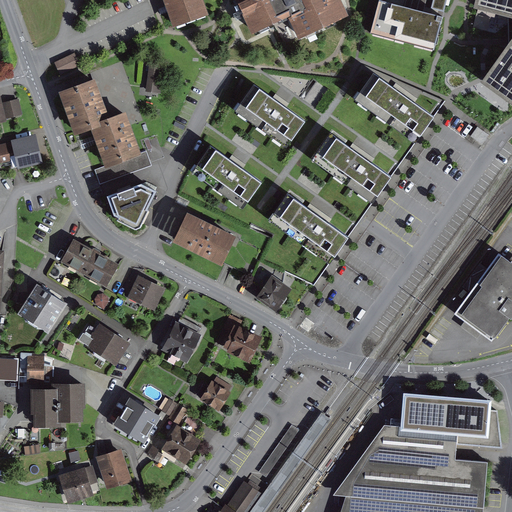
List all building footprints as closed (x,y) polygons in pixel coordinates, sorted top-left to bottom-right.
[(200,0),(166,0),(176,23),(205,13),(200,0)] [(238,0),(252,31),(290,14),(300,35),(344,14),(337,0),(238,0)] [(441,15),(380,0),(372,33),(433,48),(441,15)] [(446,0),(433,0),(431,8),(444,11),(446,0)] [(511,0),(476,0),(474,7),(511,17),(511,39),(485,81),(511,99),(511,0)] [(74,55),(56,63),(61,72),(78,64),(74,55)] [(359,97),(417,138),(432,117),(403,97),(374,76),(359,97)] [(93,81),(62,93),(77,133),(92,127),(106,165),(138,153),(124,115),(108,121),(93,81)] [(238,109),(287,143),(303,121),(278,104),(254,87),(238,109)] [(314,159),(372,200),(388,178),(363,160),(330,137),(314,159)] [(32,144),(7,150),(13,174),(38,168),(32,144)] [(194,171),(242,206),(259,183),(235,165),(211,147),(194,171)] [(142,183),(109,195),(116,215),(120,217),(119,220),(138,229),(142,226),(150,210),(145,208),(155,189),(142,183)] [(272,220),(329,260),(346,237),(319,218),(288,196),(272,220)] [(188,215),(175,241),(221,263),(234,237),(188,215)] [(117,264),(75,242),(64,262),(105,285),(117,264)] [(511,265),(498,256),(457,313),(493,338),(511,310),(511,265)] [(289,289),(270,276),(257,297),(276,309),(289,289)] [(131,296),(154,307),(162,289),(139,278),(131,296)] [(63,304),(38,288),(22,312),(47,328),(63,304)] [(199,334),(177,322),(159,357),(180,368),(199,334)] [(260,336),(238,324),(226,347),(249,358),(260,336)] [(89,329),(82,341),(115,361),(126,343),(101,328),(97,334),(89,329)] [(43,357),(28,358),(29,381),(43,380),(43,357)] [(17,360),(0,359),(0,378),(16,378),(17,360)] [(231,387),(215,377),(202,400),(218,410),(231,387)] [(54,390),(33,390),(33,412),(36,411),(36,426),(61,425),(60,420),(81,420),(80,406),(83,406),(83,384),(54,385),(54,390)] [(128,399),(114,422),(131,432),(145,409),(128,399)] [(169,399),(163,410),(170,414),(176,403),(169,399)] [(481,511),(487,441),(482,441),(484,408),(403,402),(400,434),(380,432),(329,500),(342,501),(339,511),(481,511)] [(178,406),(171,415),(179,420),(185,411),(178,406)] [(177,428),(163,453),(187,467),(201,442),(177,428)] [(99,458),(108,486),(129,480),(121,451),(99,458)] [(84,469),(61,475),(68,498),(91,492),(84,469)] [(252,511),(271,487),(253,473),(224,511),(252,511)]
